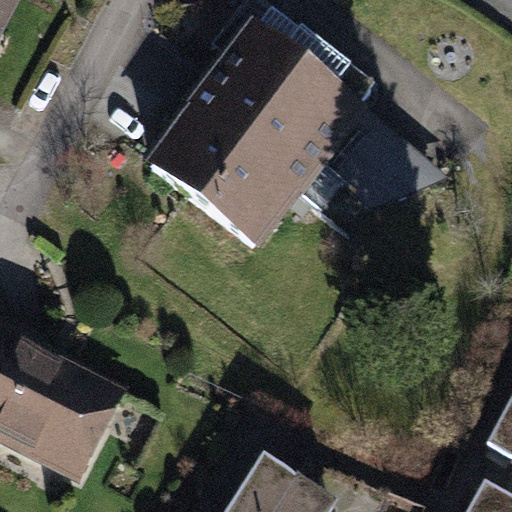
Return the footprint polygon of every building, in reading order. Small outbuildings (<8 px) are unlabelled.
[(0,0),(0,48),(25,0),(0,0)] [(314,80),(256,35),(147,178),(204,221),(261,265),(371,123),(314,80)] [(129,396),(0,332),(0,451),(82,492),(91,473),(115,424),(129,396)] [(511,405),(486,454),(511,468),(511,405)] [(324,511),(265,473),(239,511),(324,511)] [(508,511),(480,497),(472,511),(508,511)]
